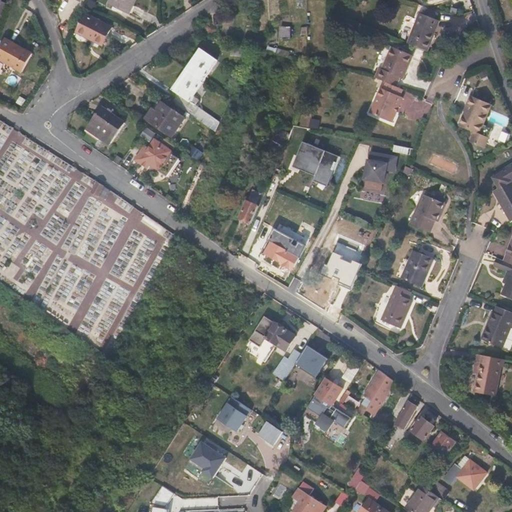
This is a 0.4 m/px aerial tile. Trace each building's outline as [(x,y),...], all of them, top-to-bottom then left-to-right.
[(95,3),(90,0),(87,5),(92,8),(95,3)] [(134,3),(136,0),(111,0),(109,5),(115,7),(113,10),(117,12),(118,9),(129,15),(134,3)] [(440,21),(435,20),(436,17),(438,14),(426,9),(424,15),(421,14),(408,44),(428,51),(440,21)] [(86,14),(77,32),(87,37),(102,45),(107,36),(111,27),(86,14)] [(280,37),(290,37),(291,28),(280,28),(280,37)] [(32,54),(5,38),(0,47),(0,57),(22,71),(32,54)] [(233,47),(232,56),(247,57),(247,48),(233,47)] [(387,83),(396,87),(400,77),(403,79),(408,67),(413,56),(392,47),(382,69),(380,68),(375,78),(387,83)] [(194,60),(187,70),(179,82),(174,89),(179,92),(172,102),(194,117),(201,107),(196,104),(199,100),(193,96),(217,62),(201,50),(194,60)] [(381,88),(370,113),(392,123),(398,110),(403,98),(400,96),(403,90),(396,87),(387,83),(384,89),(381,88)] [(480,134),(492,105),(471,96),(465,111),(466,112),(460,125),(470,130),(480,134)] [(149,120),(151,122),(174,137),(186,119),(161,101),(155,111),(149,120)] [(94,118),(86,129),(87,129),(85,131),(98,140),(99,138),(110,145),(125,123),(101,107),(94,118)] [(501,111),(505,119),(510,117),(507,109),(501,111)] [(320,121),(312,120),(310,127),(319,128),(320,121)] [(307,127),(300,125),(296,124),(295,126),(289,141),(294,143),(298,144),(303,131),(305,132),(307,127)] [(147,128),(141,136),(150,142),(155,134),(147,128)] [(283,152),(291,134),(280,129),(272,146),(283,152)] [(165,139),(163,142),(174,149),(175,147),(165,139)] [(180,157),(155,140),(150,148),(145,145),(135,159),(148,168),(150,165),(154,168),(167,176),(180,157)] [(306,140),(295,164),(317,173),(314,178),(328,184),(340,155),(306,140)] [(411,148),(394,145),(393,151),(411,154),(412,148),(411,148)] [(281,152),(272,148),(270,154),(279,158),(281,152)] [(195,149),(190,156),(197,161),(202,153),(195,149)] [(369,151),(364,180),(385,184),(387,171),(395,172),(398,157),(369,151)] [(502,207),(511,222),(511,221),(511,165),(497,174),(498,175),(493,178),(499,188),(494,192),(502,207)] [(413,169),(406,166),(403,173),(407,175),(411,173),(413,169)] [(111,190),(105,186),(97,182),(91,192),(106,200),(111,190)] [(262,193),(253,189),(240,218),(246,221),(252,223),(259,206),(256,205),(262,193)] [(265,194),(262,193),(256,205),(259,206),(265,194)] [(446,204),(423,194),(411,224),(431,233),(433,227),(436,221),(434,220),(436,216),(440,218),(446,204)] [(282,264),(293,270),(306,247),(295,241),(292,246),(288,252),(280,247),(284,241),(276,236),(271,246),(267,244),(263,250),(267,252),(266,254),(275,259),(282,263),(282,264)] [(292,246),(284,241),(280,247),(288,252),(292,246)] [(414,251),(402,278),(422,287),(425,280),(427,277),(425,276),(426,273),(428,274),(434,259),(414,251)] [(511,264),(504,261),(496,258),(493,266),(507,271),(510,272),(506,284),(501,295),(511,298),(511,264)] [(349,269),(342,283),(353,287),(359,274),(349,269)] [(412,292),(397,286),(382,320),(401,329),(405,321),(407,316),(405,315),(407,312),(408,313),(413,301),(409,299),(412,292)] [(482,339),(503,348),(511,325),(511,312),(497,307),(495,313),(493,312),(489,321),(490,322),(488,328),(487,328),(484,334),(482,339)] [(281,326),(265,316),(250,340),(261,347),(267,338),(287,351),(297,336),(281,326)] [(319,352),(308,345),(303,354),(302,355),(296,365),(317,379),(330,359),(319,352)] [(296,365),(302,355),(295,350),(289,360),(286,358),(283,362),(293,368),(296,365)] [(503,367),(505,360),(481,355),(479,363),(477,362),(476,367),(475,372),(480,373),(476,392),(495,396),(501,367),(503,367)] [(293,368),(283,362),(275,375),(285,381),(293,368)] [(351,381),(358,368),(351,363),(343,376),(351,381)] [(367,410),(388,376),(384,374),(380,371),(365,397),(367,398),(360,409),(366,412),(367,410)] [(376,415),(395,382),(392,379),(388,376),(367,410),(376,415)] [(333,405),(343,389),(327,379),(316,395),(308,408),(321,417),(317,424),(329,431),(335,421),(345,428),(352,418),(333,405)] [(412,396),(395,423),(404,429),(418,407),(412,403),(415,398),(412,396)] [(234,434),(250,411),(230,397),(214,420),(234,434)] [(412,431),(424,440),(435,426),(428,422),(422,417),(412,431)] [(449,436),(442,432),(432,446),(446,456),(456,441),(449,436)] [(225,458),(199,443),(188,462),(201,470),(199,474),(211,481),(225,458)] [(458,478),(474,490),(487,473),(479,467),(471,461),(470,461),(466,457),(459,467),(456,464),(445,478),(453,485),(458,478)] [(370,499),(360,511),(389,511),(376,503),(381,496),(361,482),(357,490),(370,499)] [(450,492),(437,482),(431,490),(444,500),(450,492)] [(301,485),(293,497),(287,506),(295,511),(294,511),(323,511),(326,508),(309,496),(311,492),(301,485)] [(430,491),(422,485),(407,508),(412,511),(429,511),(432,509),(440,498),(430,491)]
